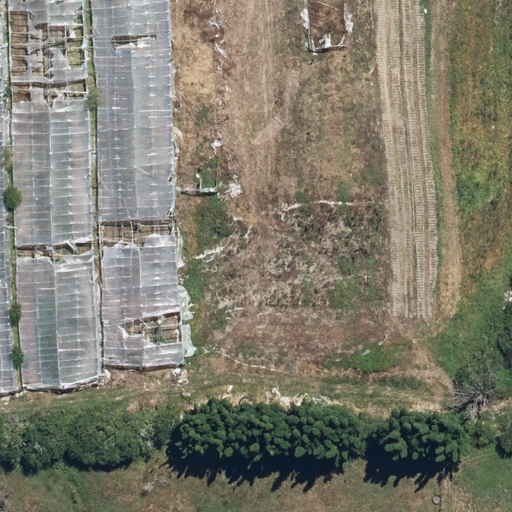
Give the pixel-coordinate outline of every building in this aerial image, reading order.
[(101,369),(90,0),(3,0),(25,390),(102,386),(101,369)] [(192,365),(172,0),(90,0),(101,369),(192,365)] [(233,376),(212,0),(172,0),(192,365),(193,378),(233,376)] [(283,373),(262,0),(212,0),(233,376),(283,373)] [(322,371),(302,0),(262,0),(283,373),(322,371)] [(302,0),(322,371),(361,369),(341,0),(302,0)] [(484,446),(450,444),(449,480),(482,482),(484,446)]
